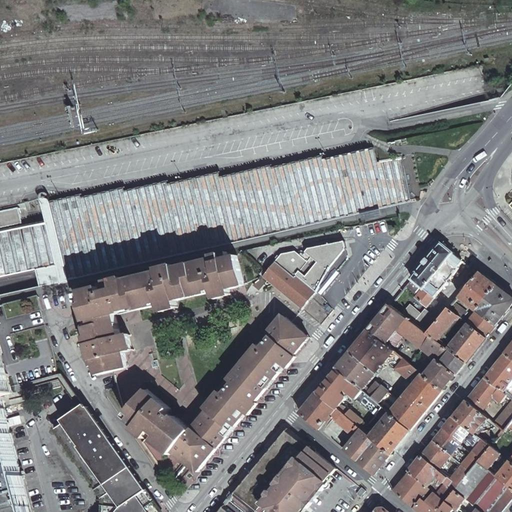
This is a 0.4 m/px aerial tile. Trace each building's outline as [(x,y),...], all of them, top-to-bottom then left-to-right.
[(481,66),(467,70),(471,80),(484,75),(481,66)] [(395,102),(397,116),(424,111),(421,97),(395,102)] [(275,261),(296,277),(298,275),(317,291),(319,286),(325,282),(328,277),(331,273),(335,269),(337,270),(348,257),(344,241),(308,247),(302,256),(295,250),(282,253),(275,261)] [(419,272),(413,279),(425,288),(418,297),(428,306),(435,297),(437,299),(439,296),(437,295),(440,291),(441,292),(460,268),(459,267),(464,261),(456,254),(457,253),(444,242),(438,249),(437,248),(418,271),(419,272)] [(116,371),(119,384),(155,375),(158,371),(158,368),(157,366),(161,365),(160,359),(177,354),(181,349),(179,346),(171,348),(164,316),(233,299),(230,289),(245,285),(239,256),(238,256),(229,258),(228,253),(213,256),(214,259),(176,268),(175,266),(161,269),(161,272),(125,281),(124,278),(99,285),(100,287),(85,291),(92,320),(89,320),(92,328),(90,328),(96,351),(94,352),(97,366),(100,366),(102,374),(116,371)] [(296,277),(275,261),(263,276),(303,309),(317,291),(298,275),(296,277)] [(498,285),(482,271),(461,298),(477,311),(478,310),(498,285)] [(511,307),(511,295),(498,285),(478,310),(498,325),(511,307)] [(119,384),(128,414),(173,453),(176,450),(201,471),(318,329),(281,299),(280,300),(270,291),(218,353),(197,335),(187,346),(185,344),(181,349),(177,354),(160,359),(161,365),(157,366),(158,368),(158,371),(155,375),(119,384)] [(405,300),(400,295),(391,304),(398,309),(405,300)] [(0,305),(0,396),(3,396),(17,392),(61,381),(41,296),(0,305)] [(398,309),(391,304),(370,330),(385,342),(388,339),(396,329),(397,328),(406,316),(398,309)] [(449,308),(428,334),(433,338),(438,342),(439,341),(459,316),(459,315),(450,308),(449,308)] [(478,310),(477,311),(467,323),(487,339),(498,325),(478,310)] [(428,334),(406,316),(397,328),(424,349),(433,338),(428,334)] [(487,339),(467,323),(465,321),(463,324),(467,327),(450,349),(449,350),(466,364),(487,339)] [(401,334),(396,329),(388,339),(397,347),(403,339),(401,334)] [(385,342),(370,330),(352,352),(379,373),(389,362),(398,370),(398,368),(416,383),(424,375),(423,374),(424,373),(416,367),(416,368),(409,362),(410,361),(385,342)] [(450,349),(439,341),(438,342),(433,338),(424,349),(439,361),(457,376),(464,368),(466,364),(449,350),(450,349)] [(379,373),(352,352),(338,368),(355,383),(364,390),(364,389),(379,373)] [(511,357),(506,354),(486,379),(510,398),(511,395),(506,390),(511,382),(511,357)] [(457,376),(439,361),(428,373),(426,371),(424,373),(423,374),(424,375),(444,391),(457,376)] [(355,383),(338,368),(318,394),(337,410),(341,406),(345,401),(346,401),(347,400),(347,398),(347,397),(347,396),(347,395),(346,394),(348,392),(355,383)] [(412,431),(444,391),(424,375),(416,383),(407,394),(405,393),(403,395),(405,397),(402,400),(391,391),(380,404),(384,407),(412,431)] [(511,399),(510,398),(486,379),(468,401),(482,413),(494,398),(501,404),(501,405),(505,409),(508,405),(511,407),(496,426),(504,433),(508,428),(511,423),(511,399)] [(391,391),(379,381),(369,393),(380,404),(391,391)] [(377,416),(384,407),(380,404),(369,393),(364,389),(364,390),(355,383),(348,392),(353,397),(352,399),(360,406),(362,404),(370,411),(368,413),(375,419),(377,416)] [(337,410),(318,394),(301,414),(320,430),(331,416),(336,420),(342,413),(337,410)] [(32,511),(3,396),(0,396),(0,498),(1,503),(3,511),(32,511)] [(482,413),(468,401),(454,417),(474,434),(475,433),(488,417),(482,413)] [(160,511),(87,406),(56,429),(104,497),(102,511),(160,511)] [(341,406),(337,410),(342,413),(360,428),(364,422),(353,412),(341,406)] [(392,456),(412,431),(384,407),(377,416),(384,423),(381,427),(379,426),(375,431),(376,432),(371,438),(392,456)] [(376,476),(392,456),(371,438),(368,436),(360,428),(342,413),(336,420),(343,428),(348,432),(350,434),(353,435),(356,438),(345,451),(376,476)] [(474,434),(454,417),(445,428),(463,443),(466,439),(471,442),(469,444),(477,450),(474,453),(482,460),(492,447),(475,433),(474,434)] [(360,428),(368,436),(372,429),(364,422),(360,428)] [(463,443),(445,428),(434,442),(451,457),(463,443)] [(260,464),(234,495),(254,511),(257,511),(259,511),(312,448),(290,429),(260,464)] [(451,457),(434,442),(423,457),(440,471),(451,457)] [(502,454),(492,447),(482,460),(480,463),(489,470),(502,454)] [(312,448),(259,511),(260,511),(275,511),(278,510),(291,493),(296,497),(298,494),(301,496),(302,495),(309,486),(301,481),(322,456),(312,448)] [(462,466),(471,474),(480,463),(472,455),(462,466)] [(333,465),(322,456),(301,481),(309,486),(302,495),(306,498),(333,465)] [(437,495),(446,502),(447,502),(456,490),(459,487),(451,480),(440,471),(423,457),(410,472),(427,486),(436,475),(441,479),(438,481),(437,487),(439,490),(437,495)] [(468,475),(469,476),(471,474),(462,466),(456,460),(454,463),(459,467),(458,468),(460,470),(451,480),(459,487),(468,475)] [(511,488),(511,462),(499,478),(511,488)] [(338,470),(333,465),(306,498),(311,502),(338,470)] [(342,511),(361,489),(338,470),(311,502),(307,507),(303,511),(342,511)] [(481,511),(501,511),(511,500),(511,488),(499,478),(490,471),(478,483),(469,476),(468,475),(459,487),(456,490),(474,506),(479,510),(481,511)] [(395,491),(415,509),(421,502),(428,493),(431,489),(427,486),(410,472),(395,491)] [(472,510),(474,506),(456,490),(447,502),(455,508),(457,511),(465,502),(468,504),(467,506),(472,510)] [(415,509),(419,511),(438,511),(446,502),(437,495),(434,492),(432,496),(424,505),(421,502),(415,509)] [(291,493),(278,510),(280,511),(288,511),(298,500),(302,503),(306,498),(302,495),(301,496),(298,494),(296,497),(291,493)] [(254,511),(234,495),(226,504),(235,511),(260,511),(259,511),(257,511),(254,511)] [(311,502),(306,498),(302,503),(307,507),(311,502)] [(288,511),(294,511),(302,503),(298,500),(288,511)] [(451,511),(455,508),(447,502),(446,502),(438,511),(451,511)] [(303,511),(307,507),(302,503),(294,511),(303,511)]
